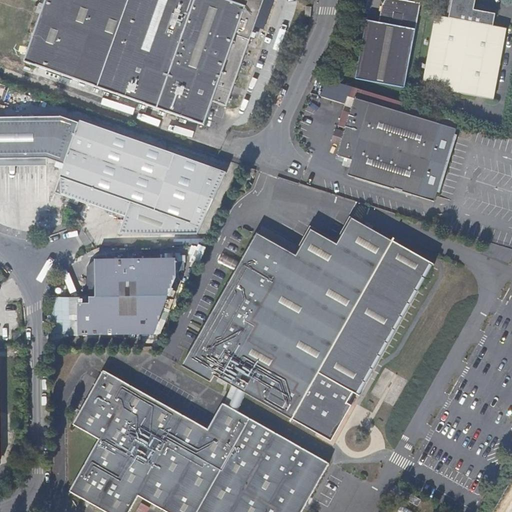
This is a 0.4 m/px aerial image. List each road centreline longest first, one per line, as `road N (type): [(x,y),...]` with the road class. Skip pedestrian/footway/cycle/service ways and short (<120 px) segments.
road 1 (unclassified): [(0,511),(33,495),(40,471),(37,251)]
road 2 (unclassified): [(274,141),(328,0)]
